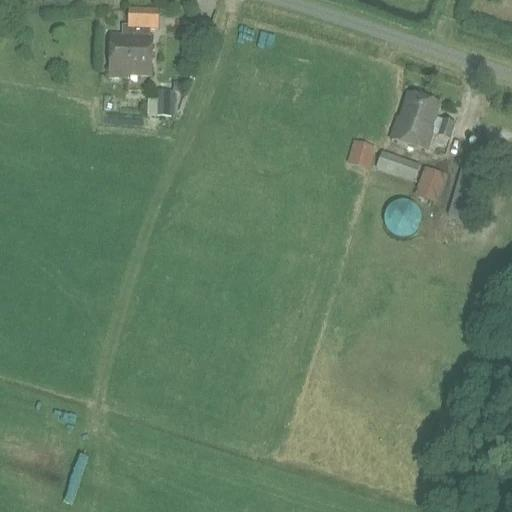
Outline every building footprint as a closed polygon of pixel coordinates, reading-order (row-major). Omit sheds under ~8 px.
[(151,33),(158,33),(159,13),(129,12),(128,29),(128,32),(151,33)] [(151,40),(151,33),(128,32),(128,29),(123,29),(122,39),(112,38),(110,81),(127,82),(127,78),(151,79),(153,40),(151,40)] [(156,119),(174,120),(174,105),(179,106),(179,97),(173,97),(174,93),(157,92),(156,119)] [(439,138),(439,139),(451,142),(455,127),(435,121),(439,107),(408,98),(401,122),(398,122),(392,143),(427,154),(432,136),(439,138)] [(368,171),(374,149),(352,143),(346,165),(368,171)] [(511,152),(481,143),(475,161),(511,172),(511,152)] [(375,171),(413,184),(419,167),(381,153),(375,171)] [(455,164),(444,209),(460,213),(471,168),(455,164)] [(419,222),(401,194),(375,212),(393,239),(419,222)]
